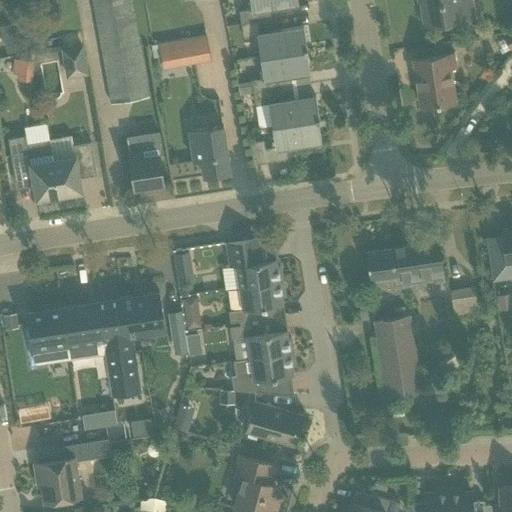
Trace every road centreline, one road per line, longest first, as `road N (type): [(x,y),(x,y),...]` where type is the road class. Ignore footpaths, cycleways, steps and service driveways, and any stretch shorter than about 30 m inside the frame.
road 1 (residential): [(0,247),(302,198)]
road 2 (residential): [(335,460),(302,198)]
road 3 (residential): [(389,185),(360,0)]
road 4 (residential): [(335,460),(511,455)]
road 5 (residential): [(389,185),(511,173)]
